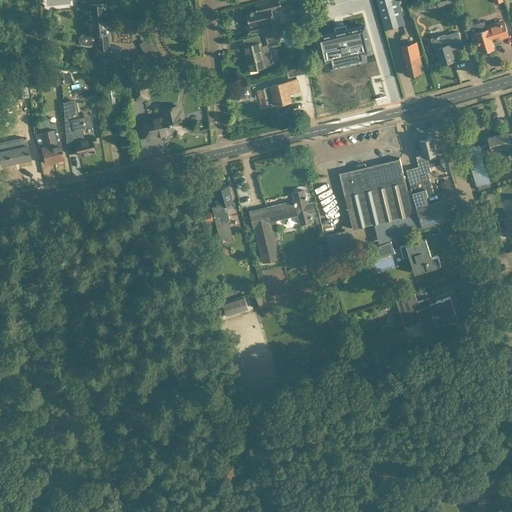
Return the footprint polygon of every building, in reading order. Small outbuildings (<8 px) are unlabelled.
[(251,34),(280,27),(278,19),(274,20),(272,10),(282,8),(279,0),(273,0),(255,4),(257,10),(246,13),(250,25),(245,26),(247,34),(251,33),(251,34)] [(397,0),(376,0),(385,30),(404,24),(397,0)] [(108,33),(105,3),(82,5),(82,6),(83,6),(83,5),(87,5),(88,25),(84,26),(84,35),(83,35),(80,39),(80,41),(84,44),(94,45),(93,60),(104,61),(107,61),(117,62),(120,63),(121,48),(108,46),(107,33),(108,33)] [(487,29),(470,34),(472,38),(473,43),(478,42),(481,51),(494,48),(490,36),(499,33),(500,37),(508,35),(506,28),(504,22),(487,27),(487,29)] [(335,32),(317,36),(324,63),(337,59),(338,65),(359,60),(358,55),(371,51),(365,25),(347,29),(346,24),(334,27),(335,32)] [(52,44),(51,30),(43,31),(44,45),(52,44)] [(265,33),(267,43),(280,40),(277,30),(265,33)] [(441,64),(454,60),(451,50),(463,46),(462,40),(461,40),(458,32),(450,34),(451,36),(447,37),(446,36),(445,36),(444,35),(439,36),(438,35),(436,36),(436,37),(431,39),(435,49),(436,48),(441,64)] [(272,63),(269,51),(268,44),(261,46),(260,42),(257,43),(243,46),(249,70),(266,66),(273,65),(272,63)] [(421,63),(416,42),(401,45),(408,75),(421,72),(419,64),(421,63)] [(28,66),(30,78),(38,77),(37,66),(28,66)] [(288,77),(307,72),(306,66),(287,71),(288,77)] [(58,71),(51,71),(52,85),(60,85),(58,71)] [(11,73),(13,87),(27,86),(25,72),(11,73)] [(146,78),(132,80),(135,101),(149,98),(148,88),(146,78)] [(271,85),(271,86),(263,88),(267,105),(275,104),(291,100),(289,92),(300,90),(297,79),(271,85)] [(92,143),(96,142),(95,137),(83,139),(81,128),(85,127),(82,116),(78,117),(74,100),(64,102),(63,101),(66,147),(67,151),(68,151),(68,150),(76,148),(77,155),(94,151),(92,143)] [(180,113),(179,111),(178,104),(161,109),(162,115),(143,120),(147,139),(160,136),(160,135),(172,132),(173,133),(174,134),(176,134),(177,135),(178,135),(180,134),(181,133),(182,132),(182,131),(182,129),(184,129),(181,118),(183,118),(181,113),(180,113)] [(49,119),(44,120),(46,125),(46,127),(47,131),(54,160),(64,158),(61,146),(60,142),(58,142),(57,140),(59,139),(56,127),(55,123),(50,124),(49,119)] [(47,131),(46,127),(40,128),(41,132),(44,145),(40,146),(41,150),(44,163),(54,160),(47,131)] [(483,167),(479,154),(510,144),(511,146),(511,145),(511,131),(508,133),(507,131),(488,137),(491,147),(489,148),(487,144),(479,147),(481,150),(478,151),(477,147),(467,150),(467,149),(466,149),(477,183),(479,189),(491,186),(489,179),(487,179),(485,173),(478,175),(476,169),(483,167)] [(419,166),(406,169),(409,182),(417,207),(428,204),(426,196),(428,195),(434,194),(428,172),(430,171),(429,167),(428,168),(425,156),(429,155),(430,158),(436,157),(436,154),(437,154),(433,138),(434,138),(433,137),(432,137),(432,136),(430,135),(426,136),(425,138),(425,139),(419,140),(420,141),(422,149),(415,151),(419,166)] [(0,163),(0,164),(30,158),(27,145),(27,144),(25,137),(23,138),(15,140),(15,144),(5,146),(4,142),(0,143),(0,163)] [(339,172),(352,228),(413,214),(399,157),(339,172)] [(451,181),(440,184),(442,192),(453,188),(451,181)] [(217,204),(212,206),(215,218),(214,218),(216,224),(227,221),(230,220),(227,210),(226,210),(224,204),(233,202),(228,185),(220,187),(216,188),(216,190),(218,198),(216,199),(217,204)] [(311,213),(315,212),(313,202),(307,203),(304,190),(293,192),(295,200),(266,207),(267,210),(251,213),(250,210),(253,227),(254,227),(262,262),(278,259),(270,224),(276,222),(275,219),(298,214),(300,224),(312,221),(311,213)] [(445,199),(428,204),(417,207),(423,227),(451,218),(445,199)] [(511,207),(511,215),(506,217),(498,220),(501,231),(509,229),(511,238),(511,237),(511,199),(510,200),(511,207)] [(200,223),(213,219),(211,211),(198,215),(200,223)] [(229,229),(227,221),(216,224),(220,239),(219,232),(229,229)] [(344,230),(325,235),(331,263),(350,256),(344,230)] [(426,238),(423,239),(400,246),(403,257),(409,255),(415,273),(441,265),(437,254),(431,256),(426,238)] [(394,253),(391,240),(374,247),(378,258),(394,253)] [(260,290),(249,294),(254,308),(265,304),(260,290)] [(414,292),(395,298),(401,315),(416,310),(418,317),(423,330),(444,323),(457,319),(456,315),(450,296),(430,303),(428,298),(417,301),(414,292)] [(223,304),(226,316),(232,314),(231,309),(237,308),(235,300),(223,304)] [(464,506),(478,503),(474,489),(448,495),(450,505),(463,502),(464,506)]
